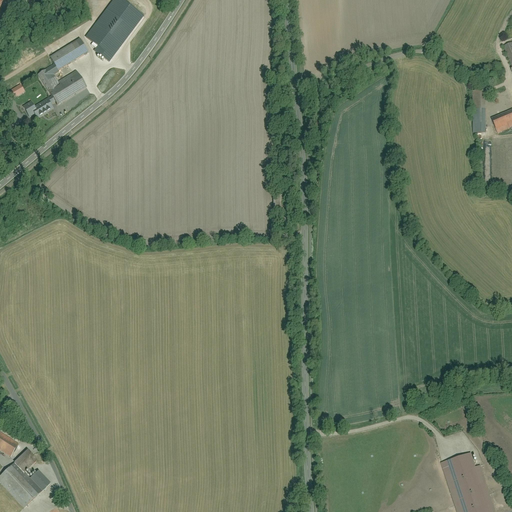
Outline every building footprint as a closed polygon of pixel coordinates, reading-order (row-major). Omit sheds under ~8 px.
[(110,64),(144,15),(121,0),(112,0),(86,39),(97,47),(93,52),(110,64)] [(29,4),(25,9),(34,16),(38,10),(29,4)] [(79,40),(50,57),(58,70),(87,53),(79,40)] [(38,75),(48,90),(47,90),(57,107),(86,89),(76,73),(60,82),(55,74),(59,72),(54,65),(51,67),(47,70),(45,71),(45,70),(38,75)] [(26,93),(20,86),(8,94),(13,102),(26,93)] [(487,133),(486,93),(473,93),(474,133),(487,133)] [(51,97),(47,100),(51,106),(55,103),(51,97)] [(54,110),(46,100),(34,108),(42,119),(54,110)] [(37,112),(31,103),(22,109),(28,118),(37,112)] [(511,112),(493,120),(499,134),(511,128),(511,112)] [(287,196),(273,196),(274,215),(287,215),(287,196)] [(20,444),(0,431),(0,449),(12,457),(20,444)] [(493,511),(473,449),(440,460),(456,511),(493,511)] [(16,463),(25,472),(39,459),(30,450),(16,463)] [(16,463),(0,477),(0,481),(25,508),(43,491),(31,479),(25,472),(16,463)] [(40,471),(31,479),(43,491),(51,483),(40,471)]
